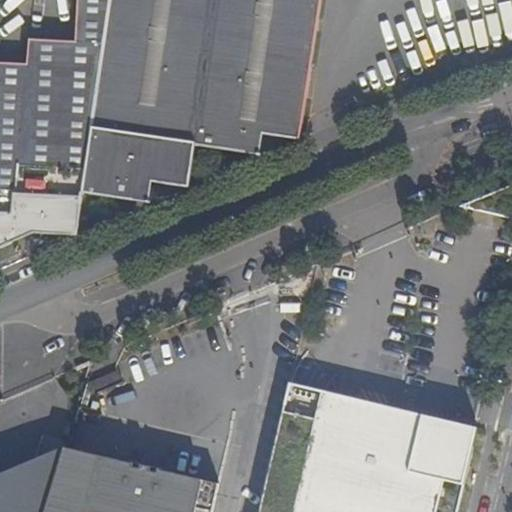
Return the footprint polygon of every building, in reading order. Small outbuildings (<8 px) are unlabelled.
[(0,249),(14,243),(12,264),(80,234),(81,206),(84,192),(101,72),(111,0),(83,0),(80,43),(33,40),(31,66),(0,63),(0,249)] [(171,176),(187,179),(192,179),(198,144),(246,150),(249,131),(265,133),(302,139),(323,0),(111,0),(101,72),(84,192),(90,194),(92,190),(134,196),(137,196),(141,179),(170,182),(171,176)] [(249,131),(246,150),(262,152),(265,133),(249,131)] [(489,215),(511,214),(511,182),(488,184),(489,215)] [(134,199),(134,198),(134,196),(92,190),(90,194),(134,199)] [(123,380),(118,370),(97,380),(102,390),(123,380)] [(480,427),(293,386),(264,511),(434,511),(442,476),(468,481),(480,427)] [(46,511),(67,444),(0,469),(0,511),(46,511)] [(46,511),(214,511),(221,481),(67,444),(46,511)]
